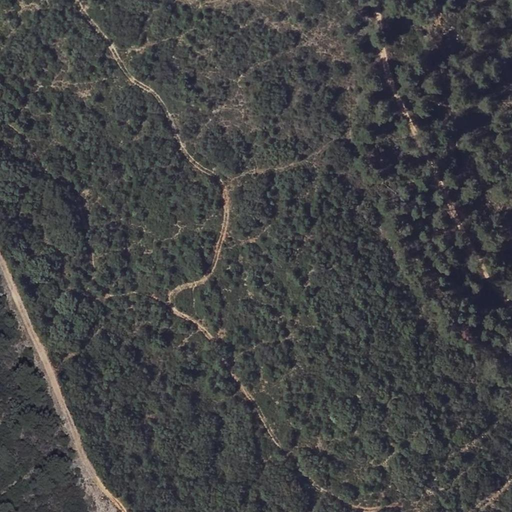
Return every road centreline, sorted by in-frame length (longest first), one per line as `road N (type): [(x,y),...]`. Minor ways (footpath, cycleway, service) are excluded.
road 1 (track): [(407,511),(348,505),(314,485),(205,332),(174,310),(171,297),(202,282),(213,262),(227,212),(222,182),(191,159),(158,97),(134,81),(78,0)]
road 2 (track): [(511,301),(475,251),(395,93),(380,0)]
road 3 (track): [(0,254),(99,488),(121,511)]
